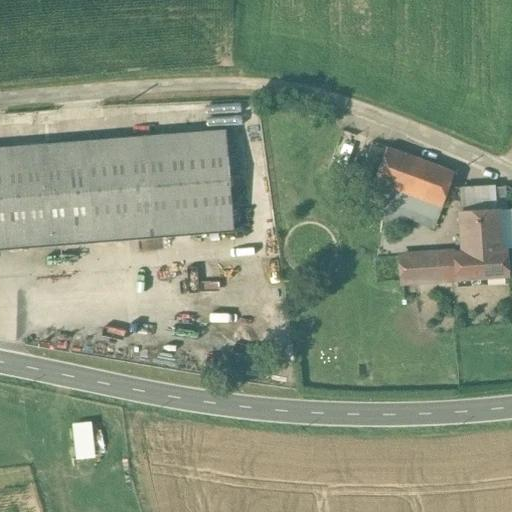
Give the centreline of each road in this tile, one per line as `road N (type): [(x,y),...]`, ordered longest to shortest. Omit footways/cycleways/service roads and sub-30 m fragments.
road 1 (residential): [(511,172),(301,94),(233,86),(0,102)]
road 2 (tertiary): [(0,364),(307,415),(511,406)]
